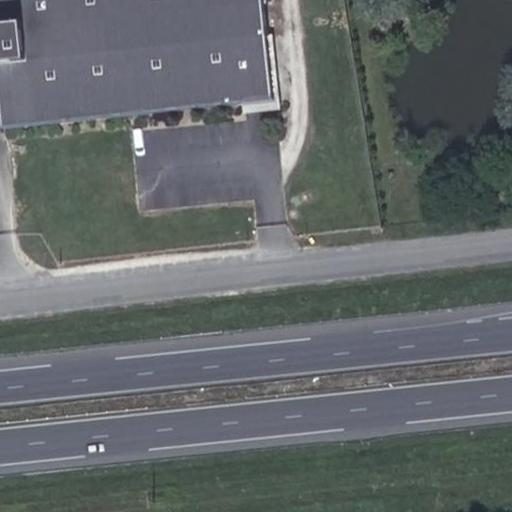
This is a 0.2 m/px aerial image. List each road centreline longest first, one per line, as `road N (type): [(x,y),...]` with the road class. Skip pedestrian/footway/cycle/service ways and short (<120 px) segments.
road 1 (unclassified): [(0,304),(511,248)]
road 2 (trunk): [(0,446),(511,393)]
road 3 (trunk): [(511,334),(0,386)]
